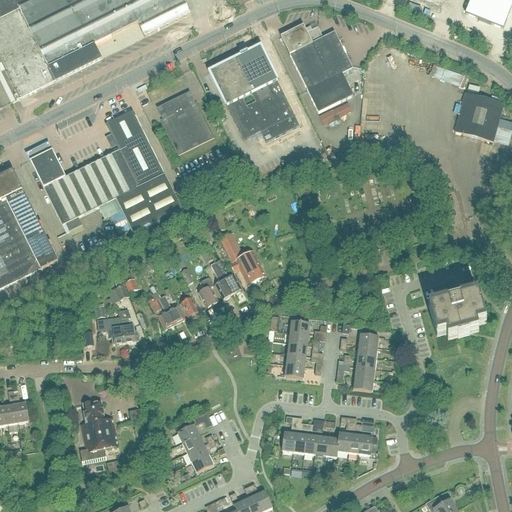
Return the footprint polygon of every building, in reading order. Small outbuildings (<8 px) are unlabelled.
[(0,0),(0,62),(19,102),(101,61),(93,47),(137,25),(144,39),(190,17),(181,0),(0,0)] [(511,0),(471,0),(465,16),(503,31),(511,7),(511,0)] [(342,76),(352,71),(334,34),(323,40),(317,29),(307,34),(303,27),(280,39),(318,115),(353,98),(342,76)] [(260,134),(265,145),(299,129),(260,50),(210,75),(244,142),(260,134)] [(434,83),(458,88),(460,78),(436,72),(434,83)] [(160,122),(178,157),(214,140),(196,104),(194,106),(189,96),(158,111),(163,121),(160,122)] [(454,134),(493,145),(503,106),(465,96),(454,134)] [(52,154),(30,164),(62,228),(65,227),(69,234),(82,228),(78,220),(115,202),(134,238),(141,231),(148,227),(158,226),(165,219),(172,215),(183,214),(133,113),(105,126),(119,153),(65,180),(52,154)] [(27,157),(30,164),(52,154),(48,146),(27,157)] [(0,292),(57,264),(22,193),(12,173),(0,178),(0,292)] [(229,266),(234,275),(240,272),(248,288),(265,279),(253,254),(240,261),(228,237),(219,241),(232,265),(229,266)] [(133,253),(139,263),(151,255),(145,245),(141,249),(140,248),(133,253)] [(232,297),(241,292),(233,277),(229,280),(220,262),(215,265),(232,297)] [(215,287),(223,302),(232,297),(215,265),(211,267),(216,278),(217,278),(220,284),(215,287)] [(194,284),(187,272),(181,275),(187,287),(194,284)] [(203,293),(198,296),(206,311),(218,305),(210,290),(214,288),(209,279),(199,285),(203,293)] [(126,286),(129,295),(138,291),(134,282),(126,286)] [(116,294),(119,304),(128,300),(125,291),(116,294)] [(186,297),(189,301),(180,306),(188,321),(199,316),(191,301),(193,300),(190,295),(186,297)] [(446,333),(447,339),(478,331),(476,326),(485,323),(478,296),(478,295),(429,308),(437,336),(446,333)] [(161,300),(176,327),(185,323),(177,308),(171,311),(165,298),(161,300)] [(146,303),(152,317),(160,314),(153,300),(146,303)] [(157,318),(165,333),(176,327),(161,300),(155,303),(162,315),(157,318)] [(105,320),(103,309),(96,310),(97,321),(105,320)] [(121,325),(124,346),(138,344),(137,334),(134,335),(133,328),(129,328),(128,320),(121,321),(121,325)] [(290,324),(289,336),(308,338),(309,326),(290,324)] [(113,347),(124,346),(121,325),(115,325),(116,330),(109,331),(110,340),(112,340),(113,347)] [(341,335),(348,336),(349,327),(342,326),(341,335)] [(289,336),(288,346),(306,348),(308,338),(289,336)] [(359,337),(358,349),(376,351),(378,340),(359,337)] [(288,346),(286,357),(305,359),(306,348),(288,346)] [(358,349),(356,359),(375,362),(376,351),(358,349)] [(286,357),(285,368),(304,370),(305,359),(286,357)] [(356,359),(355,370),(374,372),(375,362),(356,359)] [(285,368),(284,379),(303,381),(304,370),(285,368)] [(355,370),(354,381),(373,383),(374,372),(355,370)] [(354,381),(352,392),(371,394),(373,383),(354,381)] [(81,427),(85,452),(79,453),(81,464),(82,467),(106,462),(104,452),(118,449),(112,421),(104,423),(100,404),(86,407),(85,405),(83,405),(85,416),(84,416),(86,426),(81,427)] [(15,408),(18,426),(29,425),(26,406),(15,408)] [(5,410),(8,428),(18,426),(15,408),(5,410)] [(200,418),(206,430),(211,428),(206,416),(200,418)] [(368,423),(362,422),(361,427),(360,433),(367,434),(368,423)] [(194,428),(177,436),(182,446),(199,438),(194,428)] [(284,435),(281,454),(293,455),(295,436),(284,435)] [(295,436),(293,455),(303,456),(306,438),(295,436)] [(337,454),(348,456),(350,437),(338,436),(338,442),(336,454),(337,454)] [(350,437),(348,456),(358,457),(360,438),(350,437)] [(182,446),(187,456),(204,448),(199,438),(182,446)] [(306,438),(303,456),(314,458),(316,439),(306,438)] [(358,457),(369,458),(370,455),(375,456),(376,441),(371,440),(372,440),(360,438),(358,457)] [(316,439),(314,458),(325,459),(327,440),(316,439)] [(327,440),(325,459),(336,460),(337,454),(336,454),(338,442),(327,440)] [(204,448),(187,456),(191,466),(208,457),(204,448)] [(217,453),(220,459),(226,456),(223,450),(217,453)] [(208,457),(191,466),(196,476),(213,468),(208,457)] [(243,491),(246,497),(251,494),(248,489),(243,491)] [(253,498),(259,511),(268,511),(272,511),(263,494),(253,498)] [(229,498),(231,503),(237,501),(234,495),(229,498)] [(243,503),(247,511),(259,511),(253,498),(243,503)] [(438,498),(425,506),(428,511),(455,511),(450,502),(443,506),(438,498)] [(218,503),(221,508),(226,506),(224,500),(218,503)] [(138,504),(138,505),(140,510),(146,507),(143,502),(138,504)] [(247,511),(243,503),(233,508),(235,511),(247,511)]
